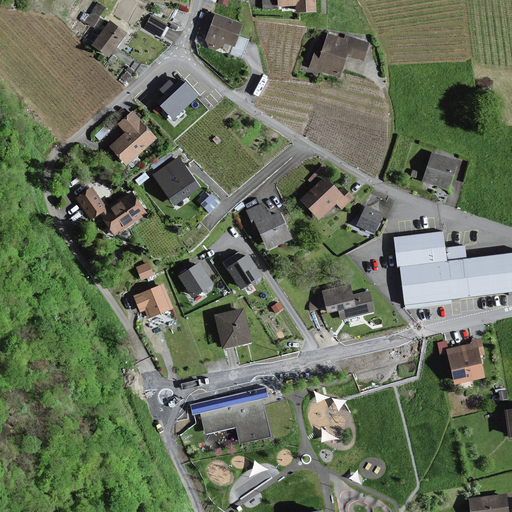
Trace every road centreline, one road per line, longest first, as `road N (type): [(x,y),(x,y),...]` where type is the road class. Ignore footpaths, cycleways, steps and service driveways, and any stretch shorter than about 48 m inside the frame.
road 1 (residential): [(155,393),(125,324),(57,220),(46,179),(56,152),(180,49)]
road 2 (residential): [(180,49),(245,105),(376,183),(511,232)]
road 3 (residential): [(511,312),(315,356)]
road 4 (residential): [(210,273),(206,255),(231,239),(245,244),(315,356)]
road 5 (residential): [(315,356),(155,393)]
road 6 (track): [(366,64),(393,119),(376,183)]
road 7 (residential): [(199,511),(155,393)]
